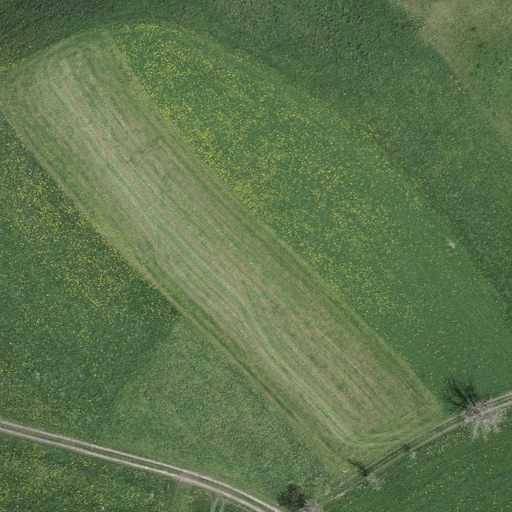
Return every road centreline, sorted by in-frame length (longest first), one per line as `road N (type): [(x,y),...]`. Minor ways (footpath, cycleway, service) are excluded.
road 1 (track): [(0,425),(204,479),(271,511)]
road 2 (track): [(307,511),(382,460),(511,400)]
